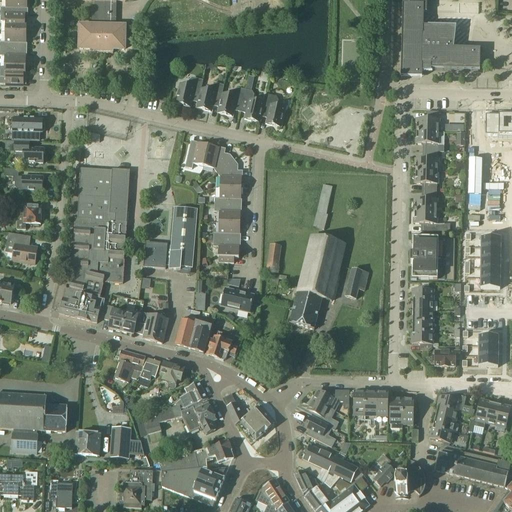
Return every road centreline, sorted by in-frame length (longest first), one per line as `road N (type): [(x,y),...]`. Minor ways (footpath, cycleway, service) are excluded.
road 1 (residential): [(397,384),(398,93),(511,94)]
road 2 (residential): [(43,101),(87,103),(259,141),(255,275),(232,274)]
road 3 (residential): [(42,323),(62,211),(68,111)]
road 4 (residential): [(195,361),(42,323)]
road 5 (residential): [(274,403),(298,382),(397,384)]
